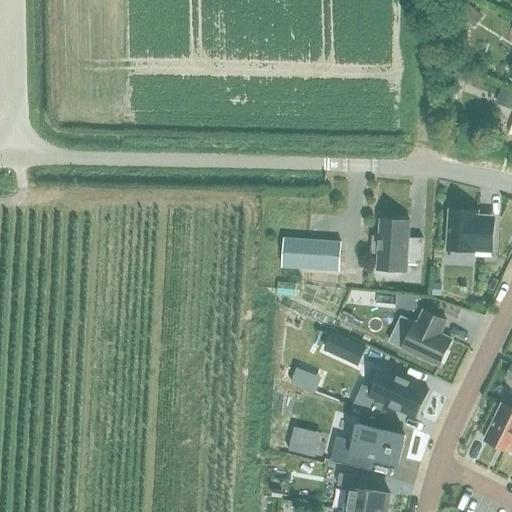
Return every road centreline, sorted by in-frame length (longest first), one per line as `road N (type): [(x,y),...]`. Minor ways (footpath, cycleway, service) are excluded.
road 1 (unclassified): [(357,165),(14,160)]
road 2 (residential): [(511,305),(439,465)]
road 3 (unclassified): [(14,160),(11,0)]
road 4 (residential): [(511,187),(460,173),(357,165)]
